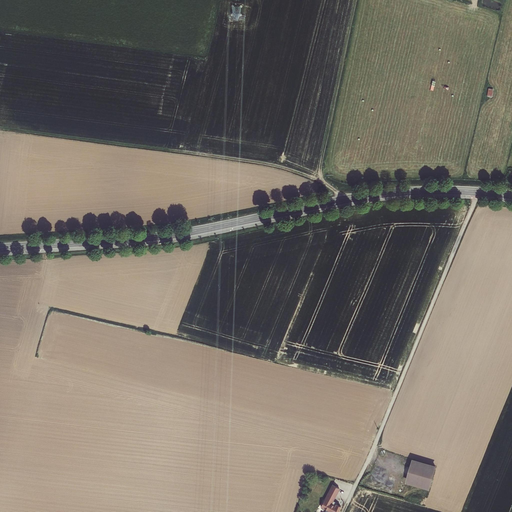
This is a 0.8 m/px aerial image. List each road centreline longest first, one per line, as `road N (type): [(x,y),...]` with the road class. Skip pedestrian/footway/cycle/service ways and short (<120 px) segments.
road 1 (primary): [(0,247),(167,235),(397,192),(511,195)]
road 2 (track): [(479,191),(344,511)]
road 3 (track): [(0,129),(252,159),(317,179)]
road 4 (track): [(356,0),(317,179)]
